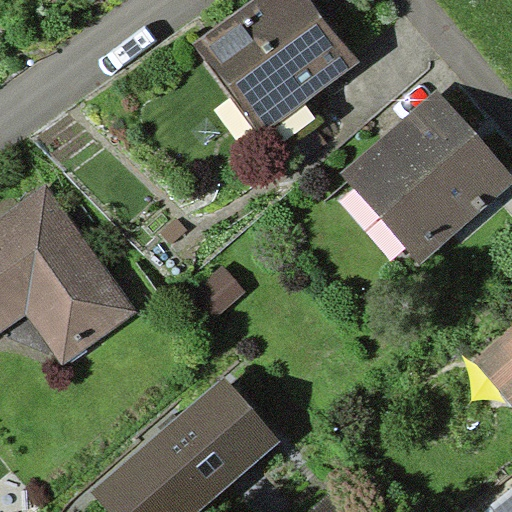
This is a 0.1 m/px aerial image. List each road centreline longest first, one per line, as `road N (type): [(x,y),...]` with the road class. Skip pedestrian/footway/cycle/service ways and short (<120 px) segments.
road 1 (residential): [(0,113),(163,0)]
road 2 (residential): [(406,0),(511,123)]
